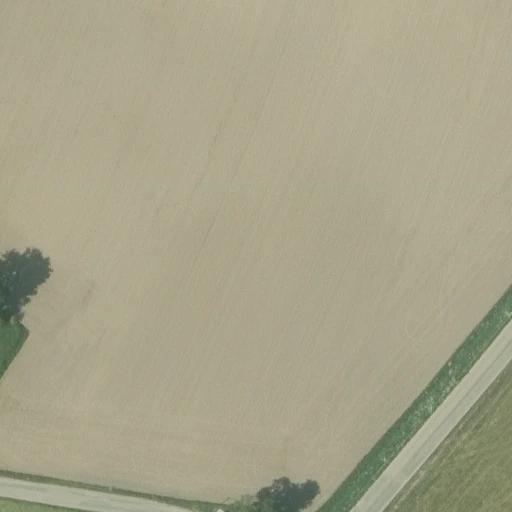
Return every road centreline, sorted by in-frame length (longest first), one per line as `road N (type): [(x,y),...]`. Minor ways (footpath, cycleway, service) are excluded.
road 1 (unclassified): [(365,511),(511,338)]
road 2 (unclassified): [(156,511),(0,484)]
